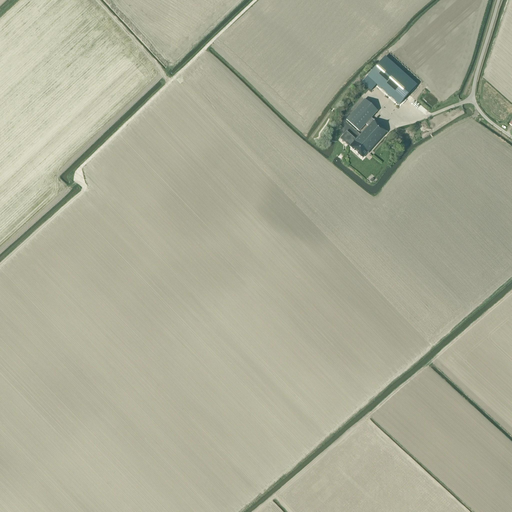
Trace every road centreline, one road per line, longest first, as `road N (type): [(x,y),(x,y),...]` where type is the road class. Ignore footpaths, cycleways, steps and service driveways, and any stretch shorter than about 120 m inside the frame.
road 1 (track): [(77,184),(80,168),(255,0)]
road 2 (unclassified): [(511,137),(485,118),(473,94),(498,0)]
